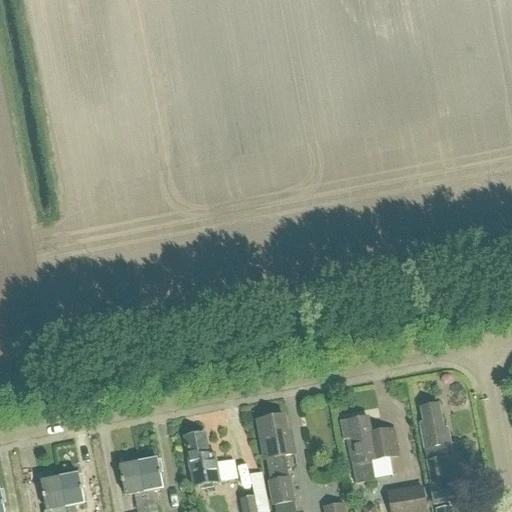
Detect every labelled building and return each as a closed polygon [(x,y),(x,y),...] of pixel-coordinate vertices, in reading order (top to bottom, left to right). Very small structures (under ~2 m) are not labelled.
[(443,431),(439,407),(421,410),(424,426),(420,426),(431,487),(430,487),(434,507),(455,503),(451,483),(447,484),(443,461),(442,461),(440,448),(451,446),(448,430),(443,431)] [(288,439),(285,419),(259,424),(262,440),(267,439),(272,466),(273,466),(276,483),(275,483),(280,506),(294,504),(296,503),(291,480),(289,480),(284,458),(294,456),(291,438),(288,439)] [(370,436),(367,421),(349,424),(349,425),(341,426),(344,442),(349,441),(357,488),(375,484),(371,464),(398,459),(393,432),(370,436)] [(214,466),(212,452),(207,453),(204,437),(187,440),(190,456),(187,457),(193,487),(234,479),(231,463),(214,466)] [(138,465),(147,511),(156,511),(153,493),(163,492),(160,478),(161,478),(161,474),(162,474),(160,462),(157,463),(157,461),(138,465)] [(138,511),(147,511),(138,465),(120,469),(120,470),(117,470),(119,482),(121,482),(122,486),(123,486),(126,499),(135,497),(138,511)] [(60,480),(65,511),(75,511),(75,509),(84,507),(82,493),(83,493),(82,489),(84,489),(82,477),(79,478),(78,476),(60,480)] [(65,511),(60,480),(41,484),(41,485),(38,486),(41,497),(43,497),(43,501),(44,501),(46,511),(65,511)] [(390,511),(427,511),(423,488),(387,494),(390,511)] [(257,511),(255,498),(240,501),(241,511),(257,511)]
